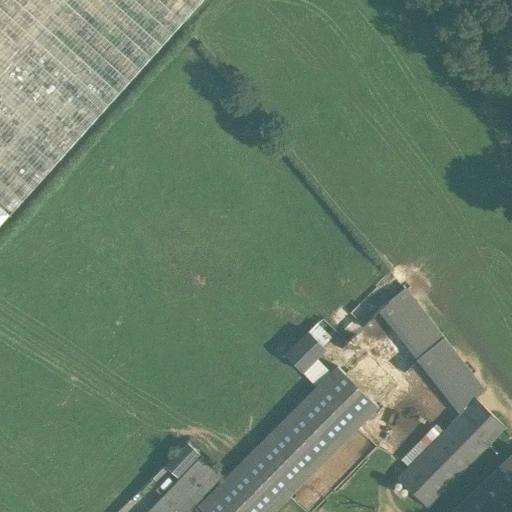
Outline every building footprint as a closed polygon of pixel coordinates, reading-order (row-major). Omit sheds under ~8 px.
[(0,0),(0,225),(96,116),(201,0),(0,0)] [(505,427),(475,398),(484,389),(405,288),(377,312),(457,416),(398,477),(427,506),(505,427)] [(302,373),(326,349),(306,330),(282,353),(302,373)] [(273,511),(378,407),(336,365),(196,505),(203,511),(273,511)] [(197,454),(186,444),(164,467),(175,478),(197,454)] [(511,451),(448,511),(507,511),(511,508),(511,451)] [(186,511),(221,477),(201,457),(146,511),(186,511)]
